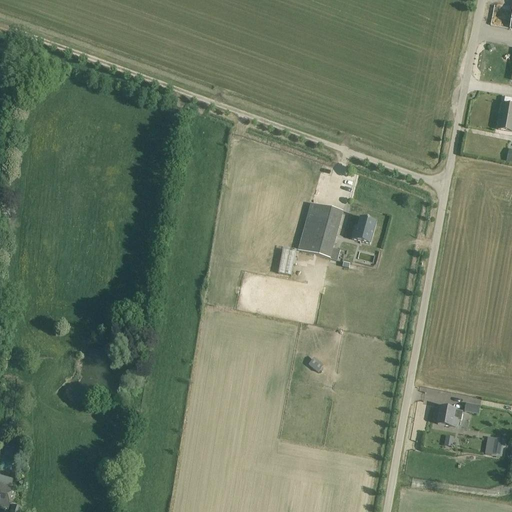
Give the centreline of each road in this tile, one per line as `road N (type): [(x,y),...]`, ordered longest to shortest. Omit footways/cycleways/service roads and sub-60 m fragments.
road 1 (unclassified): [(0,29),(445,186)]
road 2 (unclassified): [(386,511),(445,186)]
road 3 (unclassified): [(445,186),(481,0)]
